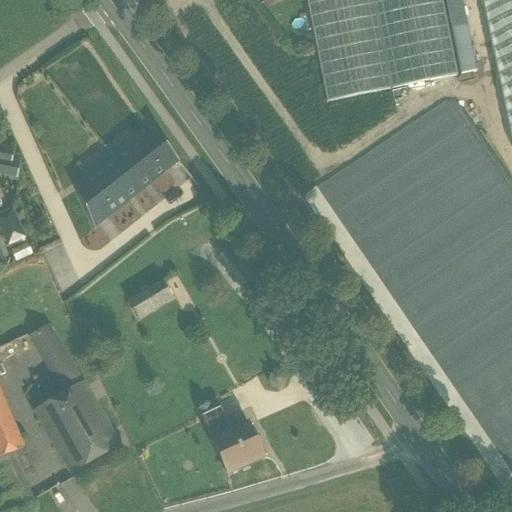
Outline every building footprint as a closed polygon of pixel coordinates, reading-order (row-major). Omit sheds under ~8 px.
[(371,0),(304,0),(326,104),(390,91),(371,0)] [(371,0),(390,91),(458,77),(442,0),(371,0)] [(511,0),(481,0),(482,3),(511,145),(511,0)] [(152,131),(75,192),(93,231),(178,163),(152,131)] [(433,158),(416,158),(417,189),(439,188),(440,207),(448,187),(461,187),(461,163),(451,164),(451,161),(460,141),(445,142),(447,142),(428,143),(427,133),(422,145),(436,151),(433,158)] [(0,148),(0,164),(17,167),(19,151),(0,148)] [(17,167),(0,164),(0,178),(21,181),(23,168),(17,167)] [(502,439),(502,451),(511,443),(511,380),(504,386),(491,367),(484,367),(481,355),(468,359),(461,336),(457,330),(457,317),(442,317),(444,257),(422,257),(417,250),(418,233),(409,233),(400,221),(402,220),(392,205),(382,212),(368,211),(373,228),(360,228),(359,250),(384,285),(381,285),(490,439),(502,439)] [(12,212),(0,217),(0,230),(8,247),(24,240),(12,212)] [(162,283),(128,304),(137,321),(172,301),(162,283)] [(83,386),(47,330),(30,339),(65,396),(83,386)] [(65,396),(35,413),(71,475),(119,448),(83,386),(65,396)] [(21,452),(0,399),(0,459),(14,455),(21,452)] [(219,409),(201,418),(206,428),(224,420),(219,409)] [(224,420),(206,428),(212,443),(231,434),(224,420)] [(212,443),(211,443),(226,476),(263,459),(247,426),(231,434),(212,443)] [(14,455),(0,459),(0,478),(7,497),(12,511),(21,511),(34,504),(14,455)] [(12,511),(7,497),(0,500),(0,511),(12,511)]
